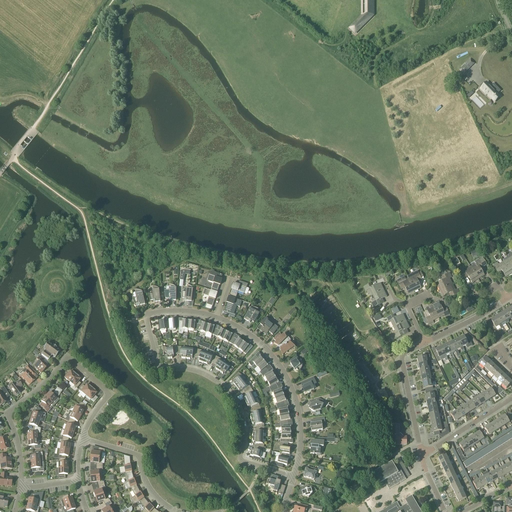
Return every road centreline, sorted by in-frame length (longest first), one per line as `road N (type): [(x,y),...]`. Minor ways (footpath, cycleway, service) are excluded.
road 1 (residential): [(21,489),(8,414),(67,358),(109,392),(83,439)]
road 2 (residential): [(293,477),(241,460),(235,401),(206,375),(158,368),(146,317)]
road 3 (residential): [(293,477),(301,426),(292,389),(261,344),(217,318)]
road 4 (track): [(110,0),(30,130)]
road 5 (residential): [(175,511),(152,494),(139,455),(83,439)]
road 6 (residential): [(422,455),(401,360),(424,343)]
